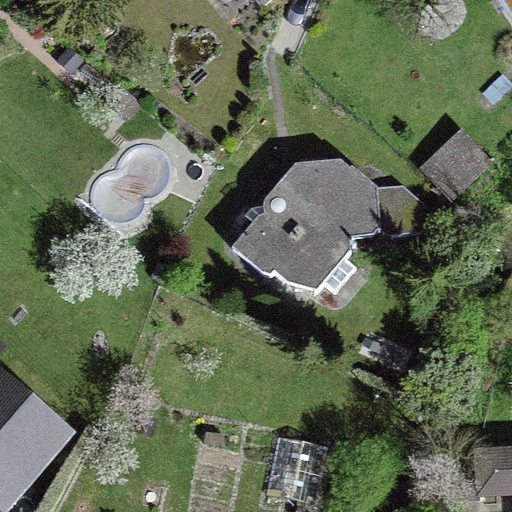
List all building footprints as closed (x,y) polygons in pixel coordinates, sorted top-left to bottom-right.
[(275,0),(258,0),(266,8),(275,0)] [(468,123),(418,170),(452,207),(502,160),(468,123)] [(403,187),(375,190),(342,163),(296,165),(264,202),(262,210),(251,211),(245,220),(252,226),(232,251),(260,277),(286,285),(284,291),(309,299),(310,292),(317,294),(324,286),(335,296),(358,270),(347,260),(352,254),(351,242),(367,242),(378,235),(454,235),(403,187)] [(0,511),(10,511),(76,436),(0,369),(0,357),(8,348),(0,341),(0,511)] [(404,353),(373,341),(368,353),(398,366),(404,353)] [(153,441),(161,417),(146,412),(138,437),(153,441)] [(224,449),(224,435),(206,434),(205,448),(224,449)] [(333,449),(275,436),(264,486),(284,490),(282,498),(321,507),(333,449)] [(476,501),(511,499),(511,449),(474,451),(476,501)]
